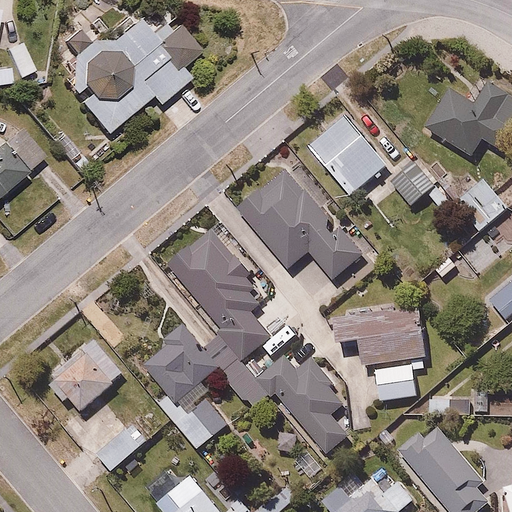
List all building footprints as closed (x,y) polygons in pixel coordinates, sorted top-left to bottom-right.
[(81,97),(106,129),(153,93),(161,104),(194,77),(184,64),(201,50),(179,22),(175,25),(168,17),(154,28),(142,13),(111,38),(96,35),(68,57),(64,74),(75,89),(82,84),(88,91),(81,97)] [(24,36),(7,45),(24,77),(41,68),(24,36)] [(508,155),(511,150),(511,87),(497,76),(476,104),(452,87),(427,121),(474,156),(487,139),(508,155)] [(391,162),(344,109),(307,141),(354,194),(391,162)] [(0,141),(0,194),(46,155),(24,128),(9,141),(5,137),(0,141)] [(411,204),(436,181),(414,158),(390,181),(411,204)] [(309,251),(334,282),(367,253),(342,225),(331,234),(330,213),(287,167),(270,167),(248,185),(243,205),(251,215),(246,219),(290,269),(309,251)] [(501,208),(507,202),(481,174),(456,197),(487,229),(501,216),(485,199),(489,196),(501,208)] [(154,258),(242,360),(274,332),(258,313),(271,301),(254,281),(257,278),(243,262),(248,258),(208,212),(154,258)] [(511,312),(511,278),(488,297),(504,318),(511,312)] [(364,367),(375,366),(378,398),(420,394),(417,370),(429,369),(423,308),(397,311),(396,298),(337,304),(341,340),(361,338),(364,367)] [(138,358),(169,394),(160,402),(200,448),(230,423),(206,395),(212,390),(204,380),(221,366),(182,320),(138,358)] [(262,346),(271,356),(292,339),(284,328),(262,346)] [(72,396),(85,410),(124,375),(92,340),(49,380),(68,400),(72,396)] [(286,354),(256,378),(322,459),(352,435),(335,413),(344,406),(328,386),(334,382),(313,356),(298,368),(286,354)] [(475,401),(430,398),(429,412),(491,415),(492,389),(476,388),(475,401)] [(134,420),(99,452),(114,470),(150,438),(134,420)] [(484,478),(439,430),(430,437),(423,429),(395,455),(448,511),(473,511),(488,498),(476,486),(484,478)] [(165,511),(224,511),(191,473),(157,502),(165,511)] [(402,511),(415,502),(398,480),(386,490),(374,476),(331,510),(332,511),(402,511)] [(511,511),(511,481),(500,485),(507,511),(511,511)]
